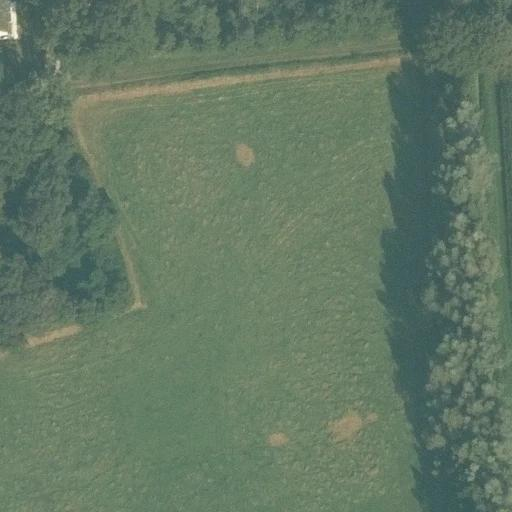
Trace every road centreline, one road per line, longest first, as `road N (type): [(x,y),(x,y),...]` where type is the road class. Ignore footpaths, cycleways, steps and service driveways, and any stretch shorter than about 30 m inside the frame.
road 1 (track): [(48,0),(62,77),(511,40)]
road 2 (unclassified): [(0,146),(131,0)]
